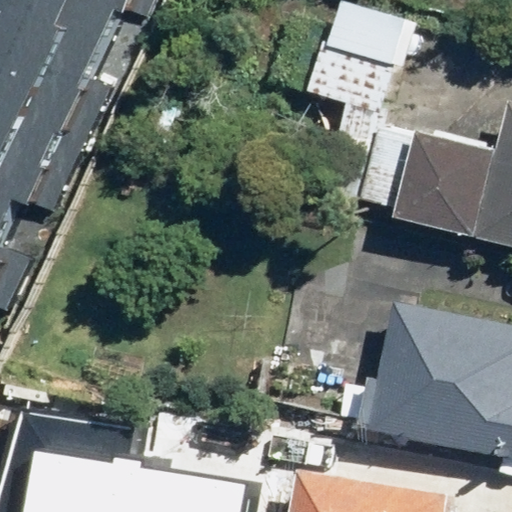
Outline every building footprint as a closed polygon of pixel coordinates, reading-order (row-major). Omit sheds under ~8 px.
[(16,0),(16,1),(17,1),(117,45),(133,11),(156,21),(165,0),(16,0)] [(0,100),(94,142),(119,89),(102,81),(117,45),(17,1),(3,34),(0,32),(0,100)] [(318,103),(355,112),(333,196),(415,217),(436,133),(395,123),(409,69),(418,71),(430,26),(343,4),(318,103)] [(201,95),(144,87),(135,149),(192,157),(201,95)] [(0,206),(26,218),(36,198),(63,211),(94,142),(0,100),(0,206)] [(415,217),(413,225),(511,250),(511,152),(436,133),(415,217)] [(13,246),(26,218),(0,206),(0,306),(3,308),(4,305),(18,311),(42,259),(13,246)] [(511,457),(511,332),(365,312),(347,434),(511,457)] [(457,511),(459,497),(314,483),(311,511),(457,511)]
